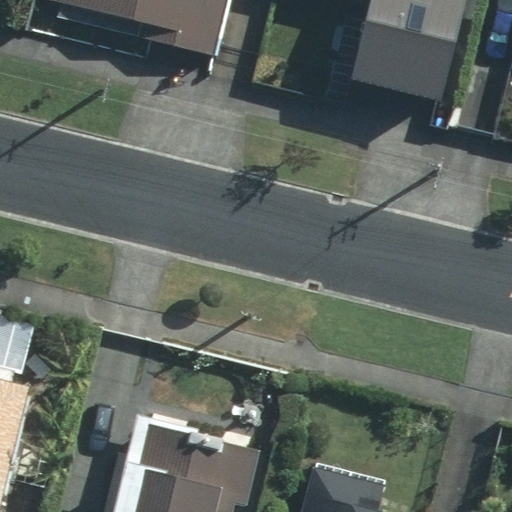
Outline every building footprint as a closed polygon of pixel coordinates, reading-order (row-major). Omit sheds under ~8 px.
[(150,43),(210,56),(222,0),(48,0),(47,7),(153,31),(150,43)] [(456,0),(309,0),(448,34),(456,0)] [(0,511),(0,488),(24,389),(0,383),(0,511)] [(234,511),(251,446),(125,414),(99,511),(234,511)] [(370,511),(376,488),(304,471),(295,511),(370,511)]
